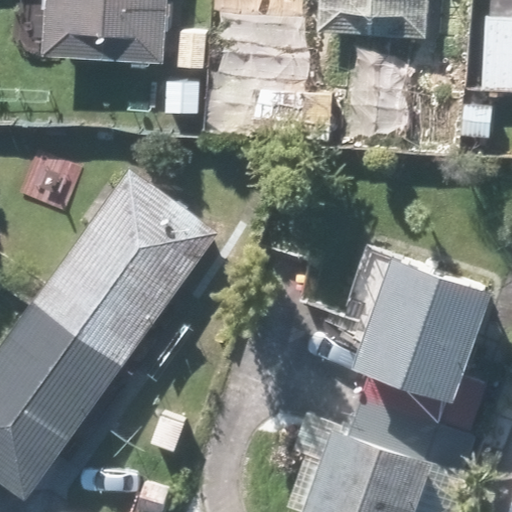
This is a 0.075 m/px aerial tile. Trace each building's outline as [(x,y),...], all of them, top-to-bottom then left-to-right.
[(47,0),(44,49),(168,58),(172,0),(47,0)] [(318,0),(317,29),(431,36),(433,0),(318,0)] [(511,12),(487,12),(484,93),(511,94),(511,12)] [(450,47),(359,38),(350,138),(440,147),(450,47)] [(131,160),(0,345),(0,471),(34,495),(223,224),(131,160)] [(500,282),(398,245),(358,355),(377,362),(355,422),(342,418),(308,511),(418,511),(437,460),(465,470),(484,417),(456,407),(500,282)]
